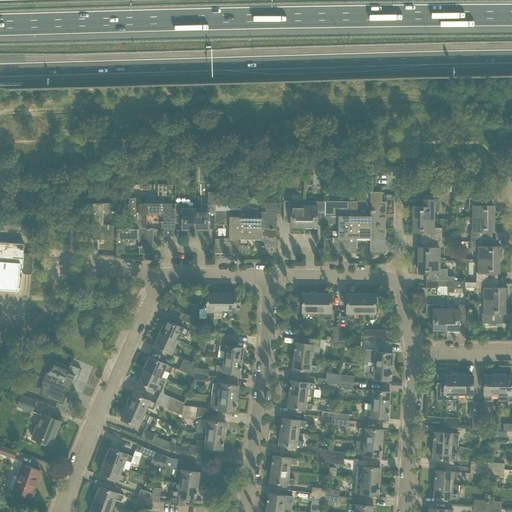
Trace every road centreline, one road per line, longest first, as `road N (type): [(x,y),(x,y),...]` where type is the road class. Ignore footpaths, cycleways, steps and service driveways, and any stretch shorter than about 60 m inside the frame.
road 1 (track): [(511,97),(0,114)]
road 2 (trunk): [(0,70),(511,58)]
road 3 (motorway): [(0,24),(511,16)]
road 4 (residential): [(63,511),(163,274)]
road 5 (residential): [(244,511),(267,338),(266,275)]
road 6 (residential): [(402,511),(412,353)]
